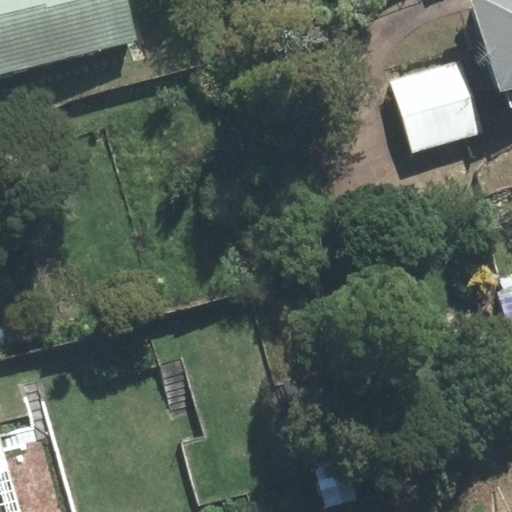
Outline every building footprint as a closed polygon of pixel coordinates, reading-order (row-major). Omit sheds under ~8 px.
[(0,0),(0,87),(133,48),(118,0),(0,0)] [(511,0),(480,0),(459,7),(491,109),(511,102),(511,0)] [(478,138),(457,59),(386,78),(406,157),(478,138)] [(64,461),(22,470),(31,511),(47,511),(74,506),(64,461)] [(0,511),(13,511),(0,466),(0,511)]
